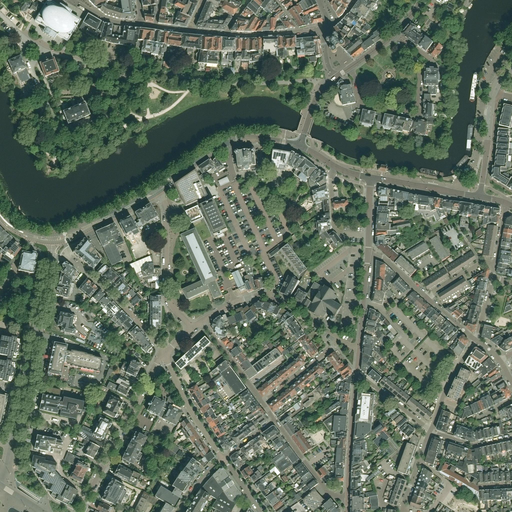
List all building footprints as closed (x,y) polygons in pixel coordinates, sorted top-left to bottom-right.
[(67,42),(80,21),(70,14),(72,12),(60,4),(58,7),(48,0),(45,4),(44,3),(43,3),(42,4),(43,5),(45,5),(34,22),(45,28),(42,33),(54,41),(57,36),(67,42)] [(135,19),(132,0),(116,0),(117,3),(121,2),(123,11),(121,11),(108,7),(104,5),(105,4),(105,3),(95,7),(95,8),(97,9),(97,10),(101,12),(104,15),(119,20),(133,20),(135,19)] [(162,0),(161,7),(167,9),(168,3),(174,6),(176,1),(178,2),(178,0),(162,0)] [(183,0),(178,0),(178,2),(176,1),(174,6),(181,9),(179,13),(190,18),(195,7),(183,1),(183,0)] [(229,5),(218,0),(207,0),(206,2),(215,7),(216,8),(216,7),(220,9),(233,17),(238,9),(229,5)] [(230,0),(229,5),(238,9),(241,5),(230,0)] [(267,6),(271,0),(265,0),(262,4),(260,7),(260,8),(264,10),(267,6)] [(271,13),(278,7),(271,0),(267,6),(264,10),(263,12),(268,16),(269,15),(269,16),(271,13)] [(292,6),(288,0),(286,0),(281,4),(286,10),(292,6)] [(316,5),(313,0),(303,0),(298,4),(303,11),(316,5)] [(340,6),(343,0),(337,0),(332,9),(336,14),(341,7),(340,6)] [(345,10),(349,5),(343,0),(340,6),(341,7),(345,10)] [(370,11),(366,8),(368,6),(360,0),(356,6),(351,12),(356,16),(360,19),(361,18),(362,17),(364,18),(370,11)] [(375,4),(378,0),(377,0),(360,0),(368,6),(366,8),(370,11),(371,11),(376,5),(375,4)] [(36,12),(41,5),(37,2),(36,3),(35,3),(34,4),(29,1),(25,3),(21,9),(22,11),(22,12),(23,13),(24,13),(25,12),(27,9),(31,11),(31,10),(32,11),(33,10),(36,12)] [(260,7),(252,1),(249,4),(258,11),(260,8),(260,7)] [(215,7),(206,2),(199,18),(205,21),(206,21),(207,20),(208,20),(210,14),(212,15),(214,10),(215,10),(216,8),(215,7)] [(258,11),(249,4),(248,6),(246,8),(248,9),(253,13),(253,14),(255,15),(257,12),(258,11)] [(323,22),(320,16),(309,19),(307,15),(303,17),(301,13),(303,11),(298,4),(293,7),(298,15),(305,26),(307,26),(308,26),(308,25),(310,25),(323,22)] [(307,15),(318,10),(316,5),(303,11),(301,13),(303,17),(307,15)] [(167,18),(168,10),(167,9),(161,7),(159,15),(165,16),(164,24),(167,25),(171,25),(172,19),(167,18)] [(284,13),(283,13),(278,7),(271,13),(275,17),(274,18),(274,20),(277,20),(278,19),(278,18),(284,13)] [(305,26),(298,15),(293,7),(288,11),(289,14),(294,21),(294,22),(294,21),(295,23),(295,24),(296,24),(296,25),(297,25),(298,28),(299,28),(301,27),(305,26)] [(344,13),(345,10),(341,7),(336,14),(338,18),(343,15),(344,13)] [(248,15),(251,17),(253,14),(253,13),(248,9),(246,8),(243,12),(248,15)] [(320,16),(318,10),(307,15),(309,19),(320,16)] [(171,25),(186,27),(190,18),(179,13),(178,12),(176,18),(172,18),(172,19),(171,25)] [(268,16),(263,12),(260,18),(255,15),(253,14),(251,17),(248,15),(248,16),(245,18),(246,21),(248,21),(250,22),(253,18),(257,20),(257,21),(261,21),(266,21),(266,20),(268,16)] [(371,27),(366,23),(363,20),(363,19),(361,18),(360,19),(356,16),(351,12),(349,15),(358,22),(361,23),(368,30),(371,27)] [(99,40),(101,34),(100,33),(104,24),(100,22),(87,14),(82,23),(78,29),(79,29),(79,28),(85,32),(96,39),(96,38),(99,40)] [(153,23),(154,17),(151,16),(143,15),(145,21),(153,23)] [(224,30),(231,19),(232,17),(228,15),(227,16),(228,17),(224,22),(222,22),(222,20),(218,20),(218,30),(223,30),(224,30)] [(361,23),(358,22),(349,15),(348,15),(344,20),(348,22),(347,24),(349,26),(353,30),(352,31),(355,34),(360,38),(360,37),(368,30),(361,23)] [(294,28),(290,22),(286,16),(280,21),(282,24),(284,26),(286,29),(287,29),(292,29),(292,28),(293,28),(294,28)] [(248,25),(250,22),(248,21),(246,21),(245,18),(242,20),(237,19),(234,25),(236,26),(236,32),(241,32),(241,25),(248,25)] [(250,32),(257,20),(253,18),(250,22),(248,25),(248,26),(244,32),(248,32),(250,32)] [(206,29),(206,24),(205,23),(204,23),(205,21),(199,19),(196,26),(197,28),(206,29)] [(257,30),(260,24),(261,21),(257,21),(257,20),(250,32),(255,32),(257,30)] [(353,30),(349,26),(347,24),(348,22),(344,20),(341,22),(339,24),(336,27),(345,37),(346,38),(348,40),(351,37),(352,38),(355,34),(352,31),(353,30)] [(264,27),(265,25),(266,21),(261,21),(260,24),(257,30),(255,32),(261,32),(264,27)] [(411,23),(402,34),(405,36),(407,38),(415,27),(416,26),(411,23)] [(99,40),(112,44),(135,48),(137,41),(139,29),(128,28),(127,28),(125,28),(125,27),(119,27),(118,34),(111,33),(112,25),(104,24),(100,33),(101,34),(99,40)] [(345,37),(336,27),(331,31),(335,35),(333,36),(334,36),(333,37),(331,39),(330,39),(329,40),(328,40),(327,40),(327,41),(328,42),(328,43),(329,43),(332,48),(331,48),(331,50),(331,51),(332,52),(333,53),(334,53),(335,52),(336,52),(336,51),(337,50),(336,49),(336,48),(337,48),(339,46),(340,47),(341,47),(343,47),(344,46),(344,45),(345,44),(344,43),(343,42),(343,41),(342,41),(342,40),(345,37)] [(415,27),(407,38),(412,42),(420,31),(415,27)] [(151,53),(153,41),(154,31),(139,29),(137,41),(143,42),(143,44),(142,44),(141,52),(141,54),(146,55),(147,53),(151,53)] [(157,56),(160,41),(162,32),(160,32),(154,31),(153,41),(151,53),(151,55),(157,56)] [(420,31),(412,42),(417,45),(425,35),(420,31)] [(165,53),(166,45),(168,38),(169,33),(162,32),(160,41),(157,56),(162,57),(163,52),(165,53)] [(383,38),(378,32),(378,33),(377,32),(373,35),(374,36),(370,38),(375,44),(383,38)] [(180,48),(180,47),(182,35),(177,34),(176,34),(175,34),(174,34),(169,33),(168,38),(166,45),(180,48)] [(187,48),(189,36),(182,35),(180,47),(187,48)] [(425,35),(417,45),(426,52),(430,47),(434,42),(425,35)] [(200,51),(201,37),(189,36),(187,48),(187,51),(192,52),(192,49),(200,51)] [(206,64),(208,38),(203,37),(202,37),(201,37),(200,51),(200,53),(199,53),(199,57),(198,62),(197,63),(206,64)] [(213,59),(214,38),(210,38),(210,37),(209,38),(208,38),(208,37),(208,38),(206,64),(217,65),(217,59),(213,59)] [(296,50),(295,40),(295,37),(282,38),(283,49),(286,49),(286,50),(291,50),(292,51),(296,50)] [(321,56),(318,37),(312,38),(313,48),(315,48),(315,53),(315,55),(313,55),(313,57),(314,62),(316,62),(316,59),(315,59),(315,57),(317,58),(319,58),(320,57),(321,56)] [(222,52),(222,39),(214,38),(213,59),(217,59),(217,56),(216,56),(216,52),(222,52)] [(262,51),(262,38),(254,39),(254,53),(253,53),(252,62),(263,61),(262,51)] [(278,59),(277,54),(277,50),(278,50),(278,48),(277,47),(276,38),(271,38),(267,38),(263,39),(262,38),(262,51),(269,50),(269,53),(274,52),(274,50),(276,50),(276,56),(275,56),(275,59),(278,59)] [(283,49),(282,38),(279,38),(276,38),(277,47),(278,48),(278,50),(277,50),(277,54),(279,54),(279,56),(281,59),(284,59),(285,56),(286,52),(286,50),(286,49),(283,49)] [(313,48),(312,38),(302,39),(304,54),(308,54),(309,54),(309,55),(310,55),(311,54),(312,53),(315,53),(315,48),(313,48)] [(344,51),(352,44),(347,40),(348,40),(346,38),(343,41),(343,42),(344,43),(345,44),(344,45),(344,46),(343,47),(341,47),(344,51)] [(371,46),(375,44),(370,38),(365,43),(363,45),(360,47),(364,52),(367,50),(371,47),(371,46)] [(234,61),(235,40),(222,39),(222,52),(229,52),(229,56),(229,61),(230,61),(231,62),(232,62),(233,61),(234,61)] [(297,57),(304,56),(304,54),(302,39),(295,40),(296,50),(297,57)] [(348,55),(359,46),(360,47),(363,45),(361,42),(359,39),(353,44),(352,44),(344,51),(348,55)] [(487,41),(476,64),(481,66),(492,44),(487,41)] [(438,57),(442,52),(442,51),(440,50),(442,47),(437,43),(432,49),(430,47),(426,52),(429,54),(428,54),(434,58),(436,55),(438,57)] [(355,58),(364,52),(360,47),(359,46),(348,55),(349,56),(349,55),(353,60),(354,60),(353,60),(355,59),(356,58),(355,58)] [(20,57),(20,56),(19,57),(15,59),(15,58),(12,60),(8,62),(13,74),(20,71),(21,72),(21,74),(22,75),(25,81),(30,79),(25,69),(26,68),(25,68),(24,66),(21,60),(20,57)] [(54,62),(53,59),(49,60),(45,62),(40,64),(45,77),(58,72),(54,62)] [(441,79),(441,76),(440,74),(439,74),(439,73),(438,73),(438,69),(439,69),(438,69),(434,68),(433,68),(431,68),(430,68),(425,68),(425,69),(425,73),(425,74),(425,78),(425,80),(424,80),(424,81),(425,81),(424,85),(424,86),(425,86),(429,86),(436,86),(437,86),(437,87),(438,87),(438,86),(438,82),(439,82),(439,81),(440,81),(441,79)] [(18,83),(23,80),(20,74),(15,76),(18,83)] [(474,74),(469,98),(474,99),(479,75),(474,74)] [(347,82),(346,82),(345,82),(344,82),(341,80),(339,82),(338,82),(337,84),(335,87),(337,89),(338,89),(340,91),(341,91),(340,87),(347,85),(347,84),(347,83),(347,82)] [(340,91),(341,98),(343,106),(356,103),(351,84),(347,85),(340,87),(341,91),(340,91)] [(89,115),(85,104),(85,103),(77,106),(82,118),(90,115),(89,115)] [(511,106),(510,106),(511,106),(508,105),(508,106),(504,105),(502,112),(511,114),(511,106)] [(82,118),(77,106),(70,109),(76,122),(77,122),(76,121),(82,118)] [(76,122),(70,109),(63,112),(68,126),(76,122)] [(357,110),(358,115),(362,117),(361,122),(361,123),(362,123),(362,125),(364,125),(364,126),(368,127),(369,126),(371,127),(372,125),(372,126),(373,126),(373,125),(375,117),(376,114),(376,113),(375,113),(371,112),(368,111),(368,112),(364,111),(364,110),(363,110),(363,111),(357,110)] [(511,121),(511,117),(511,114),(502,112),(501,119),(511,121)] [(391,116),(385,115),(382,115),(381,116),(382,117),(382,116),(385,117),(384,117),(382,125),(383,125),(383,127),(392,129),(394,117),(391,116)] [(402,133),(405,119),(394,117),(391,130),(393,130),(397,131),(397,132),(402,133)] [(426,131),(427,128),(428,128),(429,124),(433,125),(434,118),(427,117),(426,122),(417,120),(417,122),(414,121),(412,129),(415,130),(414,133),(425,136),(427,136),(428,132),(426,131)] [(410,132),(413,122),(411,121),(405,119),(402,133),(408,135),(409,131),(410,132)] [(511,122),(511,121),(501,119),(499,126),(509,128),(510,128),(511,122)] [(256,165),(255,157),(254,153),(255,153),(254,153),(255,151),(255,150),(254,149),(253,149),(251,150),(248,151),(248,150),(247,150),(247,151),(247,150),(246,150),(246,151),(244,151),(244,150),(244,151),(243,151),(242,151),(242,152),(240,152),(239,151),(239,152),(238,151),(237,151),(236,153),(235,153),(236,153),(236,155),(237,155),(239,170),(244,170),(250,169),(256,169),(256,165)] [(288,163),(292,152),(291,154),(287,154),(287,153),(287,154),(282,153),(283,152),(282,152),(282,153),(278,152),(277,152),(273,151),(273,163),(276,163),(277,164),(276,170),(280,170),(281,164),(287,165),(285,171),(288,163)] [(292,168),(299,156),(295,154),(295,153),(294,154),(294,153),(295,153),(294,152),(293,152),(292,152),(288,163),(289,164),(288,165),(292,168)] [(453,174),(470,155),(466,152),(449,170),(453,174)] [(296,170),(305,159),(304,158),(303,158),(302,158),(299,156),(292,168),(296,170)] [(225,168),(218,159),(218,158),(217,158),(214,160),(213,160),(212,161),(219,172),(225,168)] [(308,179),(317,169),(317,168),(316,168),(312,165),(312,164),(311,163),(310,163),(306,160),(305,159),(296,170),(295,172),(294,174),(304,182),(306,182),(307,181),(307,178),(308,179)] [(386,164),(410,170),(411,165),(387,159),(386,164)] [(216,170),(215,168),(210,160),(205,163),(203,164),(198,168),(205,178),(216,170)] [(416,171),(441,175),(442,170),(417,166),(416,171)] [(500,175),(501,168),(501,167),(495,167),(493,167),(492,176),(493,179),(496,181),(500,175)] [(315,183),(324,174),(324,173),(323,173),(318,169),(312,176),(312,177),(312,178),(310,178),(309,179),(309,184),(310,187),(315,183)] [(191,209),(186,212),(191,224),(204,218),(203,217),(206,216),(214,235),(215,236),(228,230),(217,207),(214,200),(209,202),(207,197),(209,197),(202,181),(196,170),(182,180),(175,184),(177,187),(177,188),(178,189),(185,206),(186,207),(189,205),(191,209)] [(327,176),(324,174),(315,183),(310,187),(311,189),(314,187),(315,188),(317,186),(319,188),(327,183),(327,180),(327,181),(328,176),(327,176)] [(510,181),(509,180),(500,175),(496,181),(501,184),(506,187),(510,181)] [(320,190),(327,188),(327,183),(319,188),(317,186),(315,188),(314,187),(311,189),(313,191),(315,190),(315,188),(316,188),(317,189),(320,189),(320,190)] [(328,199),(327,188),(320,190),(315,191),(315,190),(313,191),(314,192),(313,192),(315,197),(312,197),(314,204),(315,203),(316,207),(318,206),(323,202),(328,200),(328,199)] [(380,188),(380,197),(388,197),(389,195),(390,195),(390,190),(380,188)] [(402,203),(403,193),(396,191),(395,200),(395,202),(395,205),(395,207),(401,207),(402,203)] [(419,215),(418,210),(418,206),(418,196),(414,195),(413,205),(413,206),(411,206),(411,208),(411,217),(420,217),(419,215)] [(428,201),(428,198),(423,197),(418,196),(418,206),(418,210),(419,215),(422,214),(425,219),(434,215),(433,214),(432,214),(431,209),(429,209),(428,201)] [(435,209),(433,199),(428,198),(428,201),(429,209),(431,209),(432,214),(433,214),(434,215),(436,221),(438,220),(438,221),(440,220),(435,209)] [(443,209),(442,200),(433,199),(435,209),(440,220),(446,217),(444,212),(443,209)] [(330,211),(328,200),(323,202),(318,206),(320,209),(324,208),(324,213),(330,211)] [(344,208),(348,204),(347,200),(332,202),(333,209),(344,208)] [(471,214),(472,205),(461,203),(460,207),(460,208),(459,216),(463,216),(462,218),(461,218),(460,227),(468,228),(469,224),(465,224),(467,217),(470,217),(469,218),(470,218),(471,215),(471,214)] [(157,216),(153,210),(153,209),(150,205),(150,204),(149,204),(145,207),(144,207),(143,208),(143,207),(140,209),(141,210),(140,210),(139,210),(139,211),(135,213),(134,213),(135,214),(138,219),(137,219),(138,220),(137,221),(138,223),(135,224),(138,228),(142,226),(152,220),(154,223),(159,220),(157,217),(157,216)] [(478,216),(480,206),(477,205),(477,206),(475,205),(473,205),(472,205),(471,214),(472,214),(471,217),(475,217),(475,215),(478,216)] [(486,224),(489,208),(485,207),(482,221),(482,224),(479,225),(480,227),(480,230),(482,230),(482,226),(486,225),(486,224)] [(330,220),(330,212),(325,213),(321,215),(321,222),(330,220)] [(138,242),(134,235),(139,232),(130,216),(125,219),(120,222),(119,224),(126,237),(128,236),(130,239),(129,239),(132,245),(138,242)] [(331,229),(331,227),(330,226),(330,223),(330,220),(321,222),(317,222),(318,223),(319,231),(320,236),(326,231),(327,231),(327,230),(331,229)] [(397,231),(411,228),(409,220),(405,221),(396,223),(397,227),(393,227),(394,228),(390,228),(390,226),(377,225),(377,226),(377,230),(376,231),(396,231),(397,231)] [(123,243),(115,224),(114,224),(109,226),(106,227),(106,228),(109,235),(110,235),(116,247),(123,243)] [(0,247),(2,249),(12,238),(8,234),(7,235),(4,232),(2,230),(0,228),(0,247)] [(122,261),(116,247),(110,235),(109,235),(106,228),(100,230),(96,232),(111,266),(122,261)] [(214,300),(222,296),(223,296),(222,294),(216,281),(219,280),(219,278),(214,269),(209,257),(203,243),(202,241),(196,229),(195,230),(190,232),(185,235),(182,236),(201,279),(202,281),(184,290),(183,290),(183,291),(185,295),(187,299),(206,291),(209,289),(211,292),(214,300)] [(429,239),(439,233),(438,230),(427,237),(428,239),(429,239)] [(326,243),(337,235),(337,234),(336,235),(333,232),(329,235),(326,231),(320,236),(314,241),(316,243),(322,239),(325,244),(326,243)] [(383,247),(391,241),(393,240),(397,238),(401,235),(401,234),(396,236),(391,238),(385,239),(376,242),(376,247),(377,247),(383,246),(383,247)] [(343,243),(337,235),(326,243),(329,246),(330,245),(334,251),(343,244),(344,244),(343,243)] [(441,243),(437,236),(429,241),(434,248),(441,243)] [(102,258),(93,249),(95,248),(94,246),(98,244),(95,238),(87,242),(84,239),(80,243),(79,243),(77,246),(74,251),(72,253),(74,254),(78,258),(79,258),(83,261),(83,262),(92,269),(93,270),(100,261),(102,258)] [(384,254),(391,247),(391,245),(392,244),(395,242),(393,240),(391,241),(383,247),(383,246),(377,247),(378,248),(378,249),(379,250),(384,254)] [(14,257),(21,249),(17,246),(17,244),(16,243),(13,243),(10,241),(0,253),(4,256),(3,258),(10,263),(11,261),(14,257)] [(302,249),(298,242),(292,245),(297,253),(302,249)] [(429,250),(424,242),(418,246),(423,254),(429,250)] [(446,250),(441,243),(434,248),(438,254),(446,250)] [(281,250),(284,254),(291,249),(290,247),(288,244),(286,246),(285,247),(283,248),(282,249),(281,250)] [(423,254),(418,246),(412,250),(417,258),(423,254)] [(389,258),(395,251),(391,247),(384,254),(389,258)] [(393,262),(400,254),(403,252),(398,248),(395,251),(389,258),(389,259),(391,260),(393,262)] [(291,249),(284,254),(288,258),(294,253),(291,249)] [(417,258),(412,250),(406,254),(407,256),(408,255),(410,256),(412,260),(417,258)] [(450,256),(446,250),(438,254),(442,261),(450,256)] [(476,259),(471,251),(467,254),(472,262),(476,259)] [(35,268),(36,262),(36,261),(37,255),(36,254),(36,253),(35,253),(34,253),(33,252),(32,253),(31,254),(30,254),(28,254),(28,253),(23,252),(22,252),(18,271),(22,272),(22,275),(29,276),(29,273),(33,274),(34,268),(35,268)] [(294,253),(288,258),(291,262),(298,257),(294,253)] [(472,262),(467,254),(463,257),(468,265),(472,262)] [(145,266),(147,265),(148,265),(150,265),(151,264),(153,264),(149,256),(134,263),(126,266),(128,269),(129,270),(136,279),(137,281),(143,278),(143,272),(142,271),(143,268),(145,266)] [(409,263),(405,260),(401,256),(395,264),(398,267),(402,271),(409,263)] [(298,257),(291,262),(294,267),(301,261),(298,257)] [(468,265),(463,257),(458,260),(463,268),(468,265)] [(463,268),(458,260),(454,262),(459,270),(463,268)] [(101,276),(110,267),(108,266),(106,268),(103,264),(105,263),(104,262),(104,261),(98,267),(100,268),(97,271),(96,273),(99,275),(100,275),(101,276)] [(301,261),(294,267),(297,271),(304,266),(301,261)] [(384,284),(387,288),(390,284),(395,277),(396,274),(392,270),(385,264),(376,261),(376,270),(375,279),(384,282),(384,283),(384,284)] [(459,270),(454,262),(450,265),(455,273),(459,270)] [(76,273),(76,272),(66,263),(64,263),(62,265),(63,265),(63,267),(62,267),(63,267),(63,268),(64,269),(61,272),(63,274),(71,281),(72,281),(75,277),(76,278),(78,275),(76,273)] [(263,281),(262,278),(259,279),(259,278),(258,278),(255,279),(253,272),(251,264),(251,263),(246,265),(243,265),(244,268),(247,276),(248,277),(254,291),(257,290),(258,291),(260,290),(261,289),(262,289),(264,288),(262,282),(263,281)] [(410,278),(417,270),(413,267),(409,263),(402,271),(406,274),(410,278)] [(160,275),(160,269),(153,268),(153,264),(151,264),(150,265),(148,265),(147,265),(145,266),(143,268),(142,271),(143,272),(143,278),(144,281),(152,279),(151,276),(153,275),(160,275)] [(455,273),(450,265),(445,268),(450,276),(455,273)] [(302,278),(307,270),(304,266),(297,271),(300,275),(302,277),(302,278)] [(106,281),(115,272),(112,269),(110,267),(101,276),(106,281)] [(449,276),(444,269),(440,272),(445,279),(449,276)] [(488,279),(490,270),(488,269),(472,279),(473,282),(474,281),(477,280),(478,279),(479,279),(479,278),(488,279)] [(111,285),(120,276),(117,273),(115,271),(115,272),(106,281),(111,285)] [(243,281),(238,271),(232,274),(238,289),(245,286),(243,281)] [(445,279),(440,272),(435,274),(440,282),(445,279)] [(71,284),(72,281),(71,281),(63,274),(62,276),(61,276),(60,276),(59,281),(59,282),(59,286),(66,288),(73,289),(74,284),(71,284)] [(440,282),(435,274),(431,277),(436,285),(440,282)] [(115,288),(122,281),(120,279),(122,277),(121,275),(120,276),(111,285),(115,288)] [(254,291),(248,277),(247,276),(244,277),(246,280),(243,281),(245,286),(247,290),(248,292),(248,293),(253,291),(254,291)] [(300,282),(299,282),(289,276),(286,282),(285,283),(283,286),(283,287),(280,292),(280,293),(290,298),(292,295),(300,282)] [(411,290),(404,283),(404,282),(398,277),(391,284),(400,292),(400,293),(404,297),(411,290)] [(436,285),(431,277),(427,280),(432,288),(436,285)] [(383,292),(385,295),(389,299),(393,295),(388,288),(387,288),(384,284),(384,283),(384,282),(375,279),(375,280),(375,284),(374,290),(383,292)] [(469,287),(466,282),(464,279),(460,282),(465,290),(469,287)] [(83,294),(92,284),(91,284),(90,283),(86,280),(78,290),(83,294)] [(119,293),(126,286),(128,284),(124,280),(122,282),(122,281),(115,288),(119,293)] [(432,288),(427,280),(422,283),(427,290),(432,288)] [(334,302),(337,296),(334,295),(336,293),(325,286),(324,288),(315,282),(307,295),(300,306),(306,310),(307,308),(310,310),(309,311),(320,318),(321,316),(324,318),(327,313),(328,313),(327,314),(328,314),(328,313),(331,315),(331,316),(331,315),(332,316),(331,317),(330,319),(330,321),(332,322),(334,321),(335,319),(335,317),(337,314),(340,310),(342,307),(341,306),(342,306),(341,306),(338,304),(335,303),(335,302),(334,302)] [(465,290),(460,282),(455,284),(460,292),(465,290)] [(89,299),(97,289),(95,288),(95,287),(92,285),(92,284),(83,294),(89,299)] [(131,290),(132,289),(133,288),(131,285),(129,286),(128,284),(126,286),(119,293),(123,297),(124,297),(131,290)] [(460,292),(455,284),(451,287),(456,295),(460,292)] [(72,293),(73,289),(66,288),(59,286),(57,287),(56,289),(57,291),(59,291),(58,294),(60,294),(60,296),(63,297),(68,298),(69,293),(72,293)] [(456,295),(451,287),(447,290),(452,298),(456,295)] [(128,302),(128,301),(136,294),(137,293),(134,291),(132,289),(131,290),(124,297),(125,299),(127,301),(128,302)] [(300,306),(307,295),(299,290),(297,292),(296,291),(293,296),(295,296),(293,299),(297,302),(296,303),(300,306)] [(383,305),(385,295),(383,292),(374,290),(372,302),(383,305)] [(452,298),(447,290),(442,293),(447,301),(452,298)] [(96,304),(104,296),(99,291),(91,299),(96,304)] [(408,304),(417,294),(413,291),(407,298),(409,300),(407,303),(408,304)] [(133,307),(141,300),(142,298),(137,293),(136,294),(128,301),(128,302),(130,304),(133,307)] [(447,301),(442,293),(438,296),(443,303),(447,301)] [(413,305),(420,297),(417,294),(408,304),(406,306),(407,307),(410,305),(412,303),(413,305)] [(104,308),(111,301),(107,297),(105,300),(103,298),(99,302),(104,308)] [(414,310),(423,300),(420,297),(413,305),(415,306),(413,309),(414,310)] [(420,311),(427,303),(423,300),(414,310),(415,312),(418,309),(420,311)] [(108,312),(115,306),(115,305),(111,301),(104,308),(108,312)] [(456,306),(457,306),(458,305),(457,303),(458,303),(457,301),(445,309),(448,312),(456,306)] [(472,305),(473,305),(472,304),(470,301),(467,302),(470,306),(471,307),(470,310),(471,310),(480,312),(481,308),(472,306),(472,305)] [(262,309),(264,304),(265,302),(262,302),(254,303),(253,304),(253,305),(260,314),(261,311),(262,309)] [(267,313),(271,303),(268,303),(266,302),(265,302),(264,304),(262,309),(261,311),(260,314),(261,315),(262,311),(263,311),(262,312),(266,314),(267,313)] [(272,314),(277,306),(274,304),(272,303),(271,303),(267,313),(268,314),(271,316),(272,314)] [(419,319),(430,306),(427,303),(420,311),(422,313),(420,315),(419,314),(417,317),(419,319)] [(458,309),(459,309),(460,308),(458,305),(457,306),(456,306),(448,312),(451,315),(458,309)] [(111,318),(119,310),(115,306),(108,312),(106,314),(108,316),(111,318)] [(247,322),(248,323),(251,320),(253,322),(257,319),(254,314),(257,312),(253,306),(250,309),(248,306),(243,309),(243,310),(247,322)] [(276,318),(281,309),(277,306),(272,314),(275,315),(273,318),(275,319),(276,318)] [(426,317),(433,309),(430,306),(419,319),(420,320),(425,315),(426,317)] [(243,310),(243,309),(242,308),(236,310),(237,314),(227,318),(229,324),(230,326),(240,322),(241,324),(247,322),(243,310)] [(285,316),(288,312),(281,309),(276,318),(279,320),(280,318),(282,320),(285,316)] [(385,319),(380,314),(375,312),(376,311),(370,309),(369,312),(377,317),(379,318),(382,321),(389,330),(392,327),(385,319)] [(430,320),(437,312),(433,309),(426,317),(429,319),(427,321),(428,322),(430,320)] [(464,313),(462,311),(459,309),(458,309),(451,315),(457,320),(460,317),(462,315),(464,313)] [(117,321),(124,314),(119,310),(111,318),(111,319),(113,321),(115,323),(117,321)] [(74,328),(76,317),(70,315),(70,313),(65,312),(65,314),(60,313),(59,317),(57,316),(56,323),(58,323),(57,326),(62,327),(61,332),(64,332),(64,333),(75,335),(76,328),(74,328)] [(285,323),(292,317),(293,316),(294,316),(288,312),(285,316),(282,320),(282,321),(280,320),(278,322),(279,324),(283,321),(285,323)] [(379,318),(377,317),(369,312),(368,319),(377,320),(377,321),(379,324),(382,321),(379,318)] [(433,323),(440,315),(437,312),(430,320),(432,322),(428,326),(430,327),(433,324),(433,323)] [(121,325),(128,318),(124,314),(117,321),(118,322),(116,323),(120,327),(121,325)] [(223,325),(229,323),(225,315),(222,316),(222,318),(221,318),(220,317),(217,319),(217,320),(215,321),(215,323),(214,323),(212,324),(211,326),(213,328),(214,328),(222,329),(223,325)] [(433,323),(435,325),(431,330),(432,331),(434,329),(437,326),(444,318),(440,315),(433,323)] [(285,329),(296,321),(295,320),(294,320),(292,317),(285,323),(282,325),(285,329)] [(131,326),(129,325),(132,322),(128,318),(121,325),(125,329),(123,330),(125,332),(131,326)] [(440,329),(447,321),(444,318),(437,326),(440,329)] [(159,327),(159,325),(160,325),(160,321),(147,321),(147,322),(150,322),(150,325),(153,330),(156,330),(156,327),(159,327)] [(288,334),(288,333),(299,326),(296,323),(297,323),(296,321),(285,329),(285,330),(287,333),(288,334)] [(444,332),(451,325),(448,323),(448,322),(447,322),(447,321),(440,329),(436,335),(439,338),(442,335),(440,333),(442,330),(444,332)] [(474,333),(476,325),(464,321),(463,324),(466,325),(465,327),(473,334),(474,333)] [(442,341),(455,328),(454,327),(451,326),(452,325),(451,325),(444,332),(443,333),(445,335),(441,339),(442,341)] [(131,339),(140,331),(135,326),(128,333),(131,336),(128,338),(130,340),(131,339)] [(292,338),(302,330),(301,329),(299,326),(288,333),(292,338)] [(365,331),(374,333),(375,333),(377,335),(379,339),(382,336),(384,334),(378,328),(377,327),(375,327),(367,326),(365,331)] [(226,338),(227,330),(222,329),(214,328),(213,331),(214,331),(217,336),(218,336),(219,338),(220,338),(220,337),(226,338)] [(455,328),(442,341),(444,342),(445,344),(447,342),(446,340),(449,336),(451,338),(458,331),(455,329),(455,328)] [(297,341),(305,335),(303,332),(304,332),(302,330),(292,338),(291,338),(293,340),(296,338),(297,341)] [(136,344),(144,336),(143,335),(143,334),(140,331),(131,339),(136,344)] [(499,335),(499,336),(491,341),(496,345),(502,337),(503,335),(503,334),(507,332),(506,331),(504,332),(499,335)] [(468,340),(459,332),(454,336),(457,338),(460,340),(459,340),(466,347),(469,342),(468,340)] [(381,342),(376,336),(375,337),(373,336),(373,338),(365,335),(364,339),(372,341),(374,343),(376,346),(377,346),(377,345),(381,342)] [(16,358),(19,340),(1,336),(0,342),(0,354),(8,357),(7,359),(12,360),(12,358),(16,358)] [(140,348),(147,342),(148,342),(148,340),(144,336),(136,344),(140,348)] [(303,346),(310,341),(310,340),(309,339),(308,339),(307,338),(306,336),(298,341),(300,344),(301,343),(303,346)] [(502,337),(496,345),(500,348),(505,341),(502,338),(503,338),(502,337)] [(225,346),(233,341),(231,338),(228,341),(227,338),(221,341),(225,346)] [(234,345),(239,341),(236,338),(233,341),(225,346),(227,349),(234,345)] [(466,347),(459,340),(460,340),(457,338),(456,340),(459,341),(457,343),(456,344),(463,350),(466,347)] [(190,362),(201,352),(202,352),(206,349),(205,348),(209,345),(203,339),(199,343),(198,342),(195,344),(196,345),(182,359),(181,358),(178,360),(179,360),(180,361),(176,364),(181,370),(187,365),(188,366),(191,363),(190,362)] [(374,343),(372,341),(364,339),(364,343),(373,346),(378,350),(380,353),(382,351),(377,346),(376,346),(374,343)] [(230,353),(242,344),(239,341),(234,345),(227,349),(230,353)] [(314,347),(312,345),(313,345),(312,344),(312,343),(312,342),(311,342),(310,341),(303,346),(305,350),(306,352),(314,347)] [(510,349),(507,344),(508,343),(507,341),(505,341),(500,348),(504,351),(505,351),(505,352),(506,352),(509,350),(510,349),(511,349),(510,349)] [(151,348),(152,347),(153,347),(149,343),(147,342),(140,348),(142,350),(145,353),(147,352),(149,353),(152,350),(151,348)] [(73,389),(75,377),(66,375),(68,370),(71,371),(72,367),(99,372),(102,359),(92,357),(92,355),(84,354),(84,353),(78,352),(78,353),(76,352),(76,351),(66,349),(67,346),(54,343),(53,347),(52,353),(51,356),(51,357),(50,356),(50,357),(51,357),(50,360),(50,359),(50,360),(49,364),(48,370),(47,373),(60,376),(59,380),(62,380),(61,381),(65,381),(66,381),(67,381),(66,387),(73,389)] [(373,346),(364,343),(363,346),(363,348),(373,350),(375,351),(376,352),(386,363),(390,361),(386,357),(385,358),(380,353),(378,350),(373,346)] [(247,350),(246,349),(242,344),(230,353),(234,359),(242,353),(247,350)] [(463,351),(454,344),(450,348),(459,356),(460,356),(463,351)] [(311,358),(318,352),(317,351),(317,350),(317,349),(316,349),(314,347),(306,352),(308,354),(309,354),(311,358)] [(282,353),(278,348),(252,367),(248,370),(244,372),(250,379),(283,355),(282,353)] [(376,352),(375,351),(373,350),(363,348),(363,354),(365,354),(370,356),(370,357),(372,358),(374,359),(375,358),(381,363),(380,363),(384,366),(386,363),(376,352)] [(488,357),(486,354),(476,348),(475,349),(472,352),(478,356),(476,359),(482,363),(488,357)] [(337,357),(336,355),(336,354),(336,353),(335,353),(334,352),(326,359),(328,362),(329,361),(330,363),(337,357)] [(482,363),(476,359),(478,356),(472,352),(469,357),(482,365),(483,364),(482,363)] [(247,360),(242,353),(234,359),(240,366),(245,361),(247,360)] [(372,358),(370,357),(370,356),(365,354),(363,354),(363,357),(364,357),(373,363),(375,361),(379,364),(380,363),(381,363),(375,358),(374,359),(372,358)] [(302,360),(300,357),(299,357),(296,359),(294,360),(300,367),(302,365),(303,365),(303,364),(304,364),(304,363),(302,360)] [(334,367),(341,362),(341,361),(341,360),(340,359),(339,359),(337,357),(330,363),(326,366),(327,368),(329,367),(332,365),(334,367)] [(362,361),(369,367),(373,363),(364,357),(363,357),(363,358),(362,361)] [(473,373),(482,365),(469,357),(465,363),(469,366),(468,367),(473,373)] [(0,379),(11,382),(14,364),(11,363),(12,360),(7,359),(6,362),(0,360),(0,379)] [(140,365),(135,362),(136,360),(133,359),(132,361),(128,359),(125,365),(138,372),(141,365),(140,365)] [(482,377),(497,367),(489,359),(483,364),(482,365),(473,373),(479,380),(482,377)] [(252,367),(251,365),(247,360),(245,361),(240,366),(244,372),(248,370),(252,367)] [(300,367),(294,360),(290,364),(295,371),(296,370),(297,369),(298,369),(300,367)] [(226,361),(211,372),(213,375),(218,372),(220,374),(227,369),(230,367),(226,361)] [(373,370),(369,367),(362,361),(361,369),(362,370),(364,373),(368,376),(373,370)] [(337,373),(345,367),(343,365),(344,365),(343,365),(344,364),(342,362),(342,363),(341,362),(334,367),(333,368),(335,372),(336,371),(337,373)] [(138,372),(125,365),(123,364),(123,365),(120,370),(125,373),(135,378),(138,372)] [(295,371),(290,364),(287,366),(285,368),(290,375),(293,373),(294,372),(295,371)] [(321,373),(324,371),(319,364),(318,365),(317,366),(314,368),(320,375),(323,379),(325,381),(327,379),(323,374),(321,373)] [(342,376),(351,369),(349,366),(349,365),(348,364),(345,367),(337,373),(334,375),(335,377),(340,373),(342,376)] [(230,367),(220,374),(222,377),(226,383),(227,385),(227,384),(230,387),(236,396),(246,389),(246,388),(244,386),(243,385),(240,380),(239,380),(240,379),(239,379),(237,377),(237,376),(235,374),(230,367)] [(486,381),(499,372),(498,371),(499,371),(498,370),(497,367),(487,374),(489,376),(487,377),(487,378),(485,379),(486,381)] [(290,375),(285,368),(283,369),(284,370),(281,372),(286,378),(287,378),(288,377),(288,376),(290,375)] [(320,375),(314,368),(312,370),(311,370),(311,371),(310,371),(310,372),(315,378),(318,376),(318,377),(320,375)] [(465,386),(464,386),(465,382),(467,383),(471,373),(461,368),(457,378),(456,378),(447,398),(457,402),(458,398),(460,399),(461,396),(460,396),(461,392),(463,388),(464,389),(465,386)] [(340,383),(352,375),(352,370),(351,369),(342,376),(341,377),(336,381),(338,384),(337,385),(337,386),(340,383)] [(379,376),(373,370),(368,376),(377,384),(382,378),(379,376)] [(286,378),(281,372),(278,374),(276,371),(274,372),(281,382),(284,380),(285,379),(286,378)] [(492,382),(502,376),(501,376),(500,373),(499,373),(499,372),(499,371),(499,372),(486,381),(485,381),(486,383),(491,380),(492,382)] [(281,382),(274,372),(271,375),(273,377),(274,376),(274,377),(271,379),(276,386),(278,385),(279,384),(281,382)] [(315,378),(310,372),(309,373),(309,372),(307,373),(307,374),(305,376),(311,383),(313,381),(312,380),(315,378)] [(220,374),(210,382),(213,386),(216,384),(214,382),(222,377),(220,374)] [(351,384),(352,375),(340,383),(351,384)] [(311,383),(305,376),(303,378),(302,378),(301,378),(301,379),(306,386),(309,384),(311,383)] [(496,387),(504,381),(502,376),(492,382),(491,383),(492,385),(489,387),(490,387),(488,388),(489,391),(494,388),(496,387)] [(384,386),(390,378),(389,377),(387,379),(384,377),(380,383),(384,386)] [(388,390),(393,384),(390,382),(392,379),(393,379),(391,377),(391,378),(390,378),(384,386),(388,390)] [(130,387),(131,384),(132,384),(132,383),(131,383),(123,379),(122,379),(121,378),(119,381),(121,382),(119,385),(128,390),(129,389),(129,388),(130,387),(130,388),(130,387)] [(276,386),(271,379),(269,381),(268,381),(266,383),(272,390),(275,388),(275,387),(276,387),(276,386)] [(306,386),(301,379),(300,380),(299,380),(298,381),(296,383),(302,390),(304,389),(303,388),(306,386)] [(473,389),(481,382),(479,380),(471,386),(473,389)] [(498,391),(507,386),(504,381),(496,387),(497,389),(498,391)] [(115,392),(117,387),(109,382),(106,388),(115,392)] [(272,390),(266,383),(265,384),(265,385),(262,387),(267,393),(268,393),(269,392),(270,392),(270,391),(272,390)] [(302,390),(296,383),(294,385),(293,385),(292,386),(291,387),(296,393),(297,393),(298,395),(301,393),(300,392),(302,390)] [(397,396),(401,391),(399,389),(402,384),(401,383),(399,385),(392,393),(397,396)] [(192,395),(200,390),(202,389),(202,388),(207,386),(205,384),(198,388),(196,385),(189,390),(189,391),(190,392),(192,395)] [(392,393),(399,385),(397,384),(395,386),(393,384),(388,390),(392,393)] [(128,391),(128,390),(119,385),(118,388),(117,391),(116,391),(116,392),(117,392),(125,396),(126,396),(125,396),(127,393),(127,392),(128,391)] [(122,402),(118,400),(115,399),(116,399),(115,399),(105,394),(108,389),(101,386),(99,390),(100,391),(96,399),(107,404),(106,404),(118,410),(119,409),(120,410),(121,407),(120,407),(120,406),(120,407),(121,406),(120,406),(121,404),(122,404),(122,403),(122,402)] [(323,391),(320,386),(311,392),(314,395),(314,398),(309,399),(309,402),(308,402),(303,405),(306,409),(319,399),(324,395),(326,394),(323,391)] [(501,395),(509,391),(507,386),(498,391),(500,394),(500,393),(501,395)] [(63,397),(62,400),(61,400),(61,403),(59,403),(60,400),(60,399),(59,398),(60,390),(47,387),(46,394),(46,396),(43,395),(42,395),(42,396),(43,396),(41,401),(41,402),(41,404),(40,404),(41,404),(40,409),(39,410),(40,410),(56,414),(57,414),(57,413),(58,409),(60,410),(59,416),(76,419),(77,415),(81,416),(84,402),(63,397)] [(267,393),(262,387),(260,389),(259,388),(257,390),(262,397),(266,395),(267,394),(267,393)] [(296,393),(291,387),(290,388),(289,388),(289,389),(287,391),(292,398),(295,396),(294,395),(296,393)] [(195,399),(203,394),(200,390),(192,395),(193,397),(194,399),(195,399)] [(401,400),(407,392),(407,391),(406,390),(404,393),(401,391),(397,396),(401,400)] [(237,404),(250,394),(248,391),(239,397),(241,399),(235,403),(236,405),(237,404)] [(292,398),(287,391),(284,393),(283,393),(283,394),(282,394),(287,401),(290,399),(291,399),(292,398)] [(511,397),(511,394),(509,391),(501,395),(501,396),(503,401),(511,397)] [(405,403),(410,397),(407,395),(409,393),(407,392),(401,400),(405,403)] [(495,392),(493,394),(491,395),(494,400),(495,405),(502,401),(500,396),(497,392),(495,392)] [(373,414),(374,394),(359,393),(358,394),(359,394),(358,399),(358,400),(359,400),(358,406),(358,408),(358,410),(357,416),(356,415),(356,416),(356,422),(356,423),(372,424),(372,423),(374,423),(374,414),(373,414)] [(411,407),(416,401),(413,399),(417,394),(416,393),(411,398),(407,404),(411,407)] [(494,406),(490,396),(488,393),(485,394),(484,395),(489,408),(494,406)] [(198,404),(205,400),(210,397),(209,395),(206,396),(204,394),(203,394),(195,399),(195,400),(194,400),(195,402),(196,402),(198,404)] [(245,404),(253,398),(250,394),(237,404),(238,406),(243,402),(245,404)] [(287,401),(282,394),(281,395),(280,396),(277,398),(283,405),(285,404),(285,403),(287,401)] [(489,408),(484,395),(480,396),(485,410),(489,408)] [(182,412),(173,407),(177,404),(171,396),(167,398),(168,400),(166,404),(165,403),(161,409),(158,417),(168,422),(167,423),(169,424),(170,423),(175,426),(182,412)] [(485,410),(480,396),(478,397),(480,401),(477,402),(481,412),(485,410)] [(161,409),(165,403),(154,397),(151,403),(149,402),(147,405),(149,406),(147,411),(158,417),(161,409)] [(243,412),(256,402),(253,398),(245,404),(246,406),(241,410),(243,412)] [(283,405),(277,398),(275,400),(274,401),(273,402),(278,408),(281,406),(281,407),(283,405)] [(208,404),(205,400),(198,404),(199,406),(198,407),(199,408),(200,408),(201,409),(208,404)] [(415,411),(422,402),(420,401),(418,403),(416,401),(411,407),(415,411)] [(251,412),(259,406),(256,402),(243,412),(244,413),(249,410),(251,412)] [(278,408),(273,402),(272,402),(272,403),(271,403),(271,404),(268,406),(277,417),(278,416),(277,414),(277,413),(276,412),(277,411),(276,410),(278,408)] [(348,407),(348,403),(338,402),(333,406),(329,409),(324,413),(326,416),(338,408),(338,410),(339,410),(341,410),(348,410),(348,407)] [(419,414),(424,408),(422,406),(423,404),(422,402),(415,411),(419,414)] [(477,414),(481,412),(477,402),(474,404),(474,402),(472,402),(477,414)] [(472,415),(469,406),(467,403),(465,404),(467,408),(463,409),(466,414),(467,418),(472,415)] [(116,414),(118,410),(106,404),(102,412),(107,415),(110,416),(114,418),(115,418),(115,417),(116,415),(116,414)] [(211,409),(208,404),(201,409),(201,410),(201,412),(202,412),(203,414),(211,409)] [(295,412),(300,409),(297,404),(292,407),(295,412)] [(508,412),(509,412),(511,409),(511,404),(499,412),(501,415),(505,413),(505,414),(508,413),(508,412)] [(212,412),(217,409),(216,406),(214,408),(211,409),(203,414),(205,416),(205,417),(205,418),(206,418),(206,419),(214,414),(212,412)] [(245,417),(247,420),(249,419),(262,410),(259,406),(251,412),(251,414),(250,415),(249,415),(245,417)] [(390,417),(396,412),(392,408),(385,415),(388,418),(390,417)] [(424,417),(430,409),(429,408),(427,410),(424,408),(419,414),(424,417)] [(428,421),(433,415),(430,413),(432,411),(430,409),(424,417),(428,421)] [(249,419),(250,420),(255,417),(256,419),(257,418),(264,413),(262,410),(249,419)] [(451,414),(442,411),(440,416),(450,419),(451,414)] [(390,423),(391,422),(400,415),(396,412),(390,417),(392,419),(389,422),(390,423)] [(256,424),(267,416),(264,413),(257,418),(256,419),(258,420),(255,422),(256,424)] [(283,426),(291,420),(292,419),(290,417),(292,415),(290,413),(286,415),(288,417),(283,421),(279,416),(277,418),(281,423),(283,426)] [(216,417),(214,414),(206,419),(207,419),(206,420),(207,421),(208,421),(209,423),(223,415),(222,414),(221,414),(216,417)] [(221,423),(219,420),(221,419),(220,418),(222,417),(222,416),(223,415),(209,423),(211,426),(210,426),(211,428),(212,428),(220,423),(221,423)] [(346,424),(347,420),(347,419),(346,419),(347,417),(346,417),(334,416),(333,415),(323,422),(325,424),(346,424)] [(391,423),(395,427),(396,425),(404,418),(400,415),(391,422),(390,423),(390,424),(391,423)] [(109,428),(111,424),(111,423),(104,419),(105,419),(98,416),(97,418),(99,419),(98,422),(97,421),(94,427),(105,433),(108,428),(109,428)] [(265,423),(267,422),(267,421),(268,420),(269,419),(267,417),(267,416),(256,424),(257,425),(260,423),(261,425),(264,423),(265,423)] [(450,425),(451,420),(450,419),(440,416),(438,422),(447,425),(450,425)] [(404,418),(396,425),(398,427),(394,431),(396,432),(408,421),(404,418)] [(182,429),(190,423),(189,421),(187,421),(186,419),(180,423),(183,428),(182,428),(182,429)] [(250,420),(249,419),(247,420),(250,423),(247,425),(252,432),(257,429),(256,429),(254,426),(252,422),(250,420)] [(286,430),(294,424),(293,423),(291,421),(292,421),(291,420),(283,426),(286,430)] [(448,425),(447,425),(438,422),(436,429),(437,430),(447,434),(448,429),(446,428),(448,425)] [(186,433),(192,428),(191,426),(191,425),(190,423),(182,429),(186,433)] [(223,429),(228,426),(226,423),(223,424),(223,425),(221,426),(220,423),(212,428),(212,429),(213,431),(214,430),(215,433),(223,428),(223,429)] [(371,431),(372,424),(356,423),(355,432),(354,440),(363,438),(371,431)] [(354,445),(363,443),(365,442),(370,439),(375,434),(378,437),(379,437),(381,440),(383,439),(385,443),(387,441),(391,437),(383,428),(385,427),(382,423),(379,425),(371,431),(363,438),(354,440),(354,445)] [(243,424),(241,425),(248,435),(252,432),(247,425),(245,427),(243,424)] [(289,434),(297,428),(296,427),(294,425),(294,424),(286,430),(289,434)] [(346,430),(346,424),(325,424),(331,433),(346,431),(346,430)] [(413,433),(415,431),(415,429),(413,428),(412,428),(409,425),(408,426),(406,424),(400,430),(404,434),(403,436),(407,439),(406,440),(407,439),(409,437),(413,433)] [(248,435),(241,425),(239,427),(241,429),(239,431),(244,438),(248,435)] [(102,440),(104,437),(103,436),(105,433),(94,427),(92,431),(82,426),(77,436),(84,440),(82,444),(85,446),(88,442),(90,443),(98,447),(99,447),(100,444),(94,440),(95,438),(97,439),(98,438),(102,440)] [(262,436),(266,442),(270,439),(279,433),(277,430),(277,429),(275,426),(273,426),(270,428),(265,432),(263,434),(265,437),(264,437),(263,436),(262,436)] [(460,438),(463,428),(457,426),(457,428),(456,431),(455,434),(454,436),(460,438)] [(244,438),(239,431),(237,427),(235,429),(237,432),(235,434),(240,441),(244,438)] [(465,439),(469,430),(468,430),(469,428),(468,428),(468,427),(467,429),(468,429),(468,430),(463,428),(460,438),(465,439)] [(475,441),(473,432),(473,431),(473,430),(474,430),(473,429),(469,427),(469,428),(469,427),(468,427),(468,428),(469,428),(468,430),(469,430),(465,439),(465,440),(471,442),(475,441)] [(189,438),(197,432),(195,431),(194,431),(192,428),(186,433),(189,438)] [(218,438),(228,432),(226,429),(224,430),(223,429),(223,428),(215,433),(216,435),(217,437),(218,437),(218,438)] [(291,437),(299,431),(299,430),(298,431),(297,429),(297,428),(289,434),(291,437)] [(240,441),(235,434),(233,435),(231,434),(232,433),(231,431),(228,433),(236,444),(240,441)] [(294,442),(303,436),(300,431),(299,431),(291,437),(294,442)] [(192,442),(199,438),(198,436),(198,434),(197,432),(189,438),(192,442)] [(144,441),(146,438),(141,436),(142,434),(139,433),(138,435),(136,433),(135,433),(135,434),(134,436),(133,436),(134,436),(132,440),(131,441),(144,447),(146,442),(144,441)] [(271,444),(281,436),(279,433),(270,439),(272,441),(269,443),(270,445),(271,444)] [(407,475),(420,440),(415,435),(413,433),(409,437),(410,438),(411,439),(410,441),(408,441),(397,472),(397,473),(398,473),(402,475),(402,474),(407,475)] [(378,449),(384,443),(385,443),(383,439),(381,440),(379,437),(378,437),(375,434),(370,439),(365,442),(363,443),(354,445),(354,450),(353,450),(369,451),(369,452),(369,453),(370,456),(378,449)] [(220,444),(230,437),(229,435),(226,438),(224,435),(221,438),(217,440),(220,444)] [(262,436),(261,435),(257,438),(262,445),(263,444),(264,443),(266,446),(267,445),(267,446),(268,445),(266,442),(262,436)] [(62,447),(63,442),(56,440),(55,440),(51,439),(50,438),(49,439),(38,436),(37,436),(37,437),(36,441),(36,442),(37,442),(36,444),(35,444),(36,444),(35,449),(34,449),(35,450),(36,449),(36,450),(40,450),(40,451),(43,451),(47,452),(48,452),(49,445),(54,445),(54,446),(55,446),(55,445),(62,447)] [(274,447),(284,440),(281,436),(271,444),(273,446),(274,447)] [(303,436),(294,442),(297,446),(306,440),(303,436)] [(223,448),(230,442),(228,440),(231,438),(230,437),(220,444),(223,448)] [(391,437),(387,441),(385,443),(384,443),(388,448),(392,452),(389,454),(386,456),(388,458),(395,452),(388,443),(390,441),(396,449),(399,447),(392,439),(391,437)] [(262,445),(257,438),(253,441),(260,451),(261,453),(262,454),(264,452),(262,450),(263,450),(260,446),(262,445)] [(346,444),(346,438),(338,439),(338,441),(337,449),(346,449),(346,444)] [(437,453),(441,440),(434,438),(433,439),(429,450),(437,453)] [(196,448),(204,443),(203,441),(201,441),(200,439),(193,443),(196,448)] [(227,450),(235,444),(233,440),(230,442),(223,448),(225,451),(225,450),(226,450),(227,450)] [(277,451),(287,443),(284,440),(274,447),(276,450),(277,451)] [(300,450),(309,444),(306,440),(297,446),(300,450)] [(144,447),(131,441),(129,445),(129,444),(127,447),(128,448),(142,454),(145,447),(144,447)] [(260,451),(253,441),(249,444),(256,454),(256,453),(257,452),(258,453),(259,452),(260,451)] [(96,451),(98,447),(90,443),(84,454),(93,459),(95,455),(96,454),(96,452),(97,451),(96,451)] [(172,443),(168,449),(169,449),(175,454),(179,448),(172,443)] [(204,443),(196,448),(195,449),(198,454),(200,453),(199,453),(206,448),(205,446),(205,444),(204,443)] [(282,452),(289,447),(287,443),(277,451),(279,449),(280,451),(278,453),(277,451),(273,454),(272,455),(275,458),(281,453),(282,452)] [(451,457),(455,445),(449,443),(447,448),(446,452),(445,455),(451,457)] [(251,455),(253,454),(254,456),(256,454),(249,444),(248,444),(245,447),(252,457),(251,455)] [(304,454),(312,448),(309,444),(300,450),(304,454)] [(383,452),(388,448),(384,444),(380,449),(383,452)] [(502,453),(499,444),(494,445),(497,454),(499,454),(501,463),(503,462),(503,460),(501,453),(502,453)] [(451,457),(455,458),(456,456),(459,446),(455,445),(451,457)] [(497,454),(494,445),(489,446),(491,455),(494,455),(496,461),(498,461),(496,454),(497,454)] [(461,458),(464,448),(459,446),(456,456),(455,458),(460,460),(460,458),(461,458)] [(252,457),(245,447),(241,450),(242,452),(245,457),(247,459),(250,457),(251,458),(252,457)] [(275,466),(293,452),(289,447),(282,452),(281,453),(275,458),(271,461),(275,466)] [(486,457),(484,447),(479,448),(481,458),(484,457),(486,465),(488,464),(486,457)] [(138,462),(140,459),(142,454),(128,448),(126,451),(126,452),(124,456),(123,458),(122,458),(122,459),(121,462),(125,464),(124,466),(127,468),(130,463),(132,464),(132,465),(135,460),(138,462)] [(204,457),(210,452),(209,451),(208,450),(206,448),(199,453),(200,453),(203,457),(204,457)] [(481,458),(480,452),(479,448),(474,449),(475,452),(477,467),(482,466),(483,465),(481,458)] [(478,482),(477,467),(475,452),(472,452),(472,450),(471,450),(468,449),(465,461),(464,463),(463,466),(458,466),(459,461),(460,460),(455,458),(451,457),(445,455),(443,461),(437,472),(463,489),(479,501),(478,483),(478,482)] [(233,461),(243,454),(240,451),(239,451),(237,452),(231,457),(232,458),(231,459),(233,461)] [(89,467),(86,466),(85,466),(86,464),(82,462),(81,464),(78,462),(80,458),(68,452),(64,460),(76,467),(74,470),(84,475),(86,471),(87,472),(89,467)] [(213,458),(213,456),(210,452),(204,457),(208,463),(213,458)] [(293,464),(299,460),(293,452),(275,466),(281,473),(283,472),(286,469),(289,467),(293,464)] [(235,465),(245,458),(244,456),(243,454),(233,461),(235,465)] [(345,464),(345,455),(337,455),(336,463),(345,464)] [(45,485),(55,472),(57,464),(44,461),(45,458),(38,457),(33,456),(31,465),(32,467),(36,469),(35,472),(40,475),(38,478),(44,481),(43,483),(45,485)] [(208,463),(204,457),(203,457),(199,460),(197,461),(203,467),(206,465),(208,463)] [(367,459),(367,458),(353,457),(352,466),(364,462),(364,461),(367,459)] [(199,472),(201,470),(197,466),(198,464),(196,463),(197,462),(192,458),(181,473),(192,480),(194,478),(193,478),(198,472),(199,472)] [(245,464),(243,461),(244,461),(245,460),(246,461),(247,460),(245,458),(235,465),(238,469),(245,464)] [(295,468),(302,463),(299,460),(293,464),(289,467),(290,469),(293,467),(294,468),(295,468)] [(367,469),(367,468),(367,467),(364,462),(352,466),(352,473),(359,473),(364,469),(364,470),(365,469),(366,470),(367,469)] [(297,472),(298,474),(306,468),(302,463),(295,468),(291,471),(293,475),(297,472)] [(139,475),(130,470),(129,471),(119,466),(117,468),(116,470),(137,481),(139,475)] [(321,479),(330,473),(324,466),(318,471),(317,472),(321,479)] [(240,495),(231,482),(231,481),(230,480),(221,467),(220,468),(212,476),(228,500),(235,504),(240,495)] [(248,477),(256,472),(254,469),(251,470),(249,467),(248,467),(246,469),(241,473),(246,479),(248,477)] [(306,468),(298,474),(292,479),(294,482),(296,481),(295,480),(300,476),(301,478),(309,472),(306,468)] [(433,474),(429,471),(428,470),(427,470),(423,468),(422,470),(432,476),(433,474)] [(344,477),(344,469),(336,469),(334,470),(332,471),(333,473),(336,471),(335,476),(335,477),(344,477)] [(368,482),(374,477),(375,478),(381,473),(378,469),(368,478),(365,480),(365,482),(365,483),(364,483),(352,483),(351,492),(354,492),(361,488),(361,487),(364,487),(365,486),(365,485),(365,484),(368,482)] [(364,470),(364,469),(359,473),(352,473),(352,478),(359,478),(363,475),(362,475),(368,470),(367,469),(366,470),(365,469),(364,470)] [(82,478),(84,475),(74,470),(73,474),(72,473),(69,478),(73,479),(72,481),(76,483),(77,481),(81,483),(83,479),(82,478)] [(137,481),(116,470),(115,472),(115,473),(114,475),(125,480),(124,481),(134,486),(137,481)] [(432,476),(422,470),(421,472),(422,472),(421,473),(430,479),(432,476)] [(256,482),(262,477),(258,471),(250,477),(251,479),(251,480),(252,480),(251,481),(252,483),(254,483),(256,482)] [(67,486),(55,472),(45,485),(48,487),(47,490),(52,492),(51,495),(57,498),(67,486)] [(181,473),(180,472),(176,478),(188,486),(190,482),(190,483),(192,480),(181,473)] [(271,484),(268,485),(264,480),(271,474),(269,472),(262,477),(256,482),(257,484),(256,485),(254,486),(257,489),(258,488),(261,492),(271,485),(271,484)] [(302,483),(303,484),(312,477),(309,472),(301,478),(303,481),(302,482),(302,483)] [(330,473),(321,479),(324,482),(329,479),(331,479),(329,476),(330,475),(331,475),(330,473)] [(434,481),(430,479),(421,473),(421,474),(419,479),(428,485),(430,482),(432,483),(433,482),(435,484),(436,482),(434,481)] [(365,480),(368,478),(368,475),(363,475),(359,478),(352,478),(352,483),(364,483),(365,483),(365,482),(364,482),(364,480),(365,480)] [(228,500),(212,476),(206,482),(204,484),(203,486),(200,490),(210,496),(217,500),(211,507),(219,511),(230,511),(235,504),(228,500)] [(307,487),(315,480),(312,477),(303,484),(299,487),(297,488),(299,490),(306,485),(307,486),(307,487)] [(183,493),(188,486),(176,478),(172,486),(175,488),(183,493)] [(102,498),(102,499),(114,505),(116,501),(120,504),(126,492),(122,490),(124,486),(112,479),(109,485),(109,484),(104,494),(102,498)] [(426,489),(428,485),(419,479),(417,486),(426,490),(428,491),(429,490),(426,489)] [(310,490),(318,484),(315,480),(307,487),(307,486),(302,490),(304,493),(309,489),(310,490)] [(402,491),(404,486),(394,482),(393,484),(396,485),(395,488),(402,491)] [(265,497),(272,491),(271,489),(271,487),(272,486),(271,485),(261,492),(265,497)] [(72,503),(78,492),(67,486),(57,498),(56,500),(67,506),(68,505),(69,502),(72,503)] [(425,492),(426,490),(417,486),(415,490),(425,494),(427,495),(430,497),(431,495),(428,493),(425,492)] [(169,492),(161,487),(155,497),(166,503),(173,508),(174,509),(180,499),(169,492)] [(183,493),(175,488),(174,490),(171,488),(169,492),(180,499),(183,493)] [(269,502),(282,493),(283,492),(281,490),(280,491),(278,488),(274,492),(266,498),(269,502)] [(361,495),(361,492),(362,492),(362,488),(361,488),(354,492),(351,492),(351,494),(351,498),(359,498),(359,499),(364,498),(364,495),(361,495)] [(316,491),(314,489),(302,499),(313,511),(315,511),(326,502),(324,500),(321,497),(316,492),(316,491)] [(210,496),(200,490),(196,495),(197,495),(207,502),(210,496)] [(423,498),(425,494),(415,490),(414,495),(419,497),(423,498)] [(140,511),(142,510),(146,501),(149,503),(155,505),(158,499),(144,492),(133,511),(140,511)] [(272,507),(281,501),(279,499),(281,497),(280,496),(283,494),(282,493),(269,502),(272,507)] [(398,501),(400,496),(390,493),(389,498),(391,499),(398,501)] [(207,502),(197,495),(193,501),(204,507),(207,502)] [(275,511),(285,503),(284,501),(287,499),(285,497),(281,501),(272,507),(275,511)] [(328,511),(336,505),(333,502),(331,499),(322,507),(324,510),(321,511),(325,511),(327,511),(328,511)] [(200,511),(204,507),(193,501),(190,506),(199,511),(200,511)] [(276,511),(281,511),(286,508),(285,506),(286,505),(287,504),(288,503),(289,503),(288,501),(285,503),(275,511),(276,511)] [(173,509),(173,508),(166,503),(163,509),(168,511),(171,511),(172,511),(173,511),(174,509),(173,509)]
